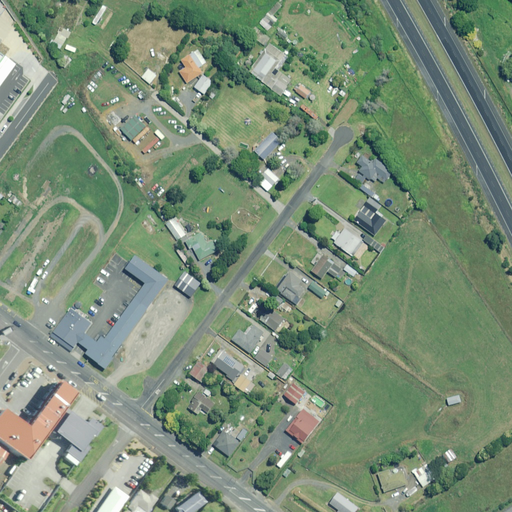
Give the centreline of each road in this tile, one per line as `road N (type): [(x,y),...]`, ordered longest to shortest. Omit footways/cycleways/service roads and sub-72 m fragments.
road 1 (residential): [(346,131),(135,417)]
road 2 (motorway): [(511,227),(389,0)]
road 3 (motorway): [(420,0),(511,168)]
road 4 (secondary): [(261,511),(135,417)]
road 5 (secondary): [(135,417),(28,337)]
